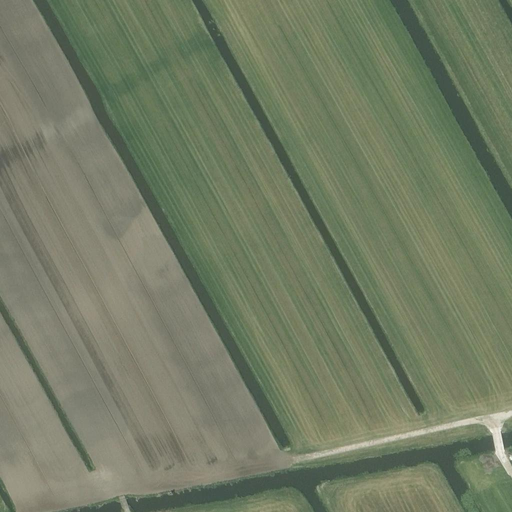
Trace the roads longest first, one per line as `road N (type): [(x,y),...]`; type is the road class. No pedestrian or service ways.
road 1 (track): [(25,510),(296,461)]
road 2 (track): [(511,418),(296,461)]
